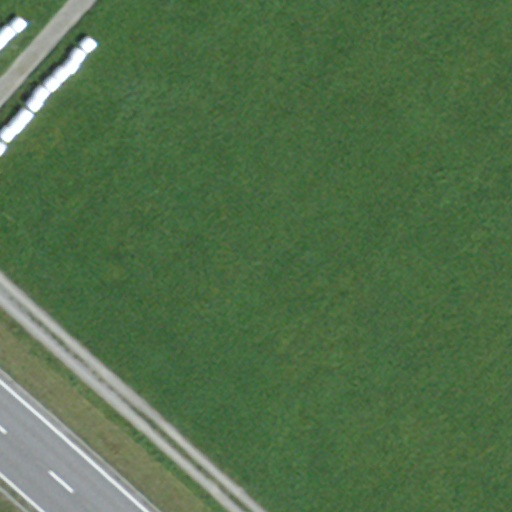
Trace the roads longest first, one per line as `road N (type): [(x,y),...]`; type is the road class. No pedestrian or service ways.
road 1 (track): [(253,511),(0,291)]
road 2 (track): [(84,0),(0,93)]
road 3 (primary): [(94,511),(0,431)]
